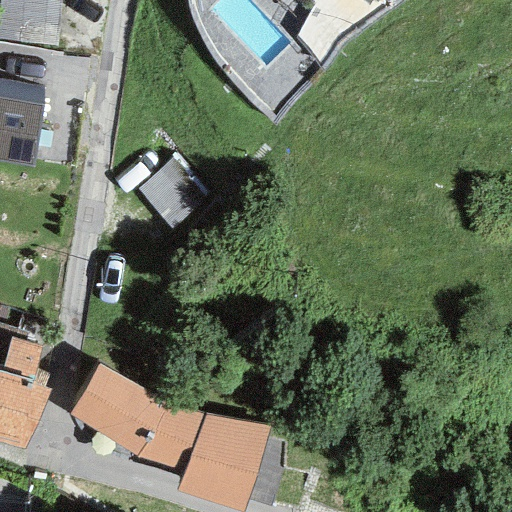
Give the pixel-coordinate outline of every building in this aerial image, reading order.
[(60,0),(0,0),(0,39),(56,46),(60,0)] [(352,0),(367,9),(372,0),(352,0)] [(0,162),(32,168),(45,88),(0,80),(0,162)] [(137,190),(173,228),(209,194),(174,156),(137,190)] [(0,370),(0,371),(10,339),(13,328),(0,323),(0,370)] [(41,348),(10,339),(0,371),(0,370),(0,443),(23,450),(49,391),(43,390),(47,375),(35,370),(41,348)] [(169,404),(99,365),(68,415),(135,457),(183,473),(204,413),(169,404)] [(243,511),(270,428),(204,413),(183,473),(177,492),(236,511),(243,511)]
